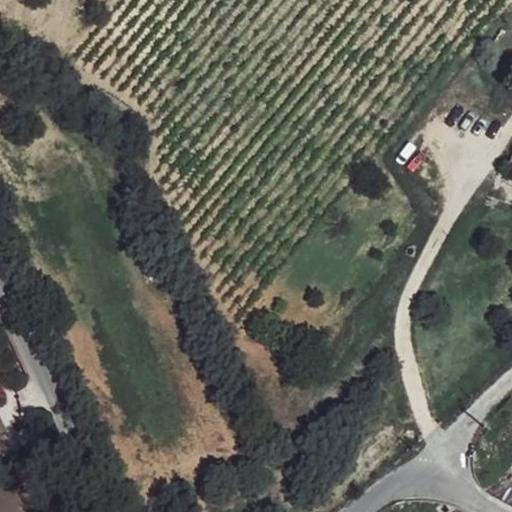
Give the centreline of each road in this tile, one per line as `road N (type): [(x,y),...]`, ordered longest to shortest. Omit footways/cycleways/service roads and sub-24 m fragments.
road 1 (residential): [(94,511),(0,285)]
road 2 (residential): [(511,374),(448,436),(427,473)]
